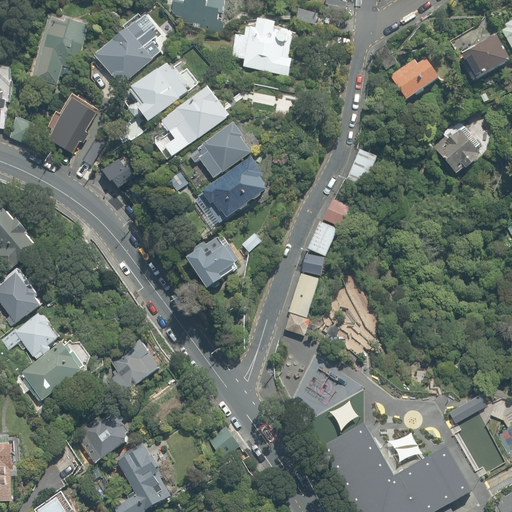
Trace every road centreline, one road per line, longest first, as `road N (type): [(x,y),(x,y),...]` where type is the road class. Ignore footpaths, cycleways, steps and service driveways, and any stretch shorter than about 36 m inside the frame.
road 1 (residential): [(232,387),(247,371),(335,159),(371,17)]
road 2 (secondary): [(232,387),(87,204),(0,156)]
road 3 (secondary): [(313,511),(232,387)]
